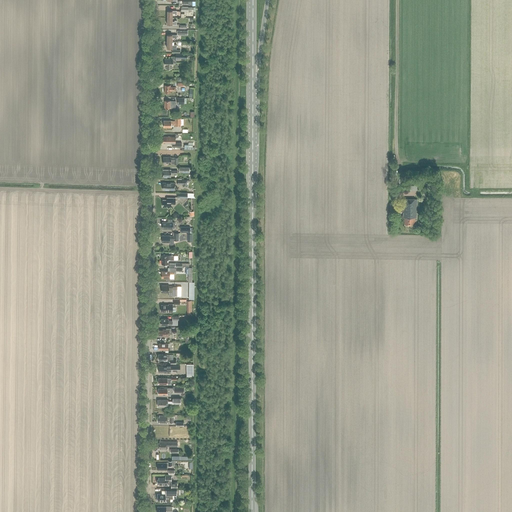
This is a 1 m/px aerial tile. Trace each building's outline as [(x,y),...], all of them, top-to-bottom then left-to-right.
[(165,66),(166,66),(166,69),(172,69),(172,66),(173,66),(173,63),(176,63),(176,58),(187,59),(187,54),(176,54),(176,57),(173,57),(173,59),(165,59),(165,66)] [(175,125),(181,126),(181,118),(175,118),(175,121),(171,121),(163,121),(163,127),(171,128),(171,125),(175,125)] [(173,147),(182,147),(182,143),(175,143),(175,137),(171,137),(163,137),(163,143),(171,143),(173,143),(173,147)] [(175,204),(175,198),(168,198),(168,200),(163,200),(163,207),(171,207),(171,204),(175,204)] [(404,225),(416,225),(417,199),(403,199),(402,213),(403,213),(403,218),(404,218),(404,225)] [(162,222),(162,229),(173,229),(173,228),(175,227),(175,223),(173,222),(173,219),(168,219),(168,222),(162,222)] [(170,236),(162,236),(162,240),(161,240),(161,241),(162,241),(162,242),(169,242),(169,244),(170,245),(173,245),(174,244),(174,241),(179,241),(181,241),(181,238),(179,238),(179,233),(174,233),(174,236),(170,236)] [(168,260),(171,260),(174,260),(174,256),(162,255),(162,264),(168,264),(168,260)] [(161,285),(161,292),(169,293),(169,296),(177,296),(178,287),(169,286),(161,285)] [(169,334),(172,334),(172,330),(171,330),(171,328),(167,328),(167,330),(163,330),(163,331),(159,331),(158,335),(160,335),(160,336),(169,337),(169,334)] [(168,407),(168,404),(181,404),(181,398),(173,397),(173,401),(168,401),(168,400),(158,400),(158,407),(168,407)] [(175,466),(175,461),(168,461),(168,462),(167,462),(167,463),(158,463),(157,464),(157,466),(157,467),(157,470),(167,470),(167,466),(172,466),(175,466)] [(165,476),(165,478),(159,478),(159,479),(157,479),(157,484),(158,484),(158,485),(162,485),(162,486),(169,486),(169,481),(171,481),(171,476),(165,476)] [(173,495),(177,495),(180,495),(181,489),(166,489),(166,494),(162,494),(162,495),(157,495),(157,500),(161,501),(162,501),(167,501),(167,502),(170,502),(170,501),(173,501),(173,495)]
